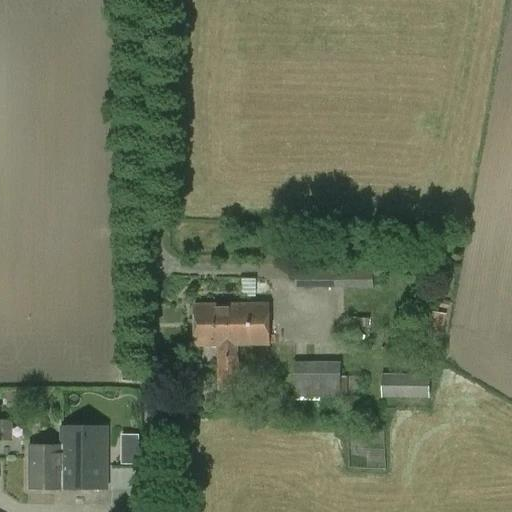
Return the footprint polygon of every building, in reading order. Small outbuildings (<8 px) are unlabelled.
[(374,277),(386,277),(386,263),(296,264),(296,289),(374,289),(374,277)] [(237,346),(269,345),(269,305),(195,306),(196,347),(219,347),(219,389),(219,390),(238,389),(237,346)] [(423,310),(420,333),(441,336),(444,314),(423,310)] [(295,398),(341,399),(341,364),(295,363),(295,398)] [(430,399),(430,376),(382,375),(382,399),(430,399)] [(2,438),(12,439),(13,421),(3,421),(2,438)] [(62,429),(62,446),(63,490),(107,490),(107,429),(62,429)] [(62,446),(62,447),(30,447),(30,490),(63,490),(62,446)] [(138,457),(124,456),(124,465),(138,465),(138,457)]
